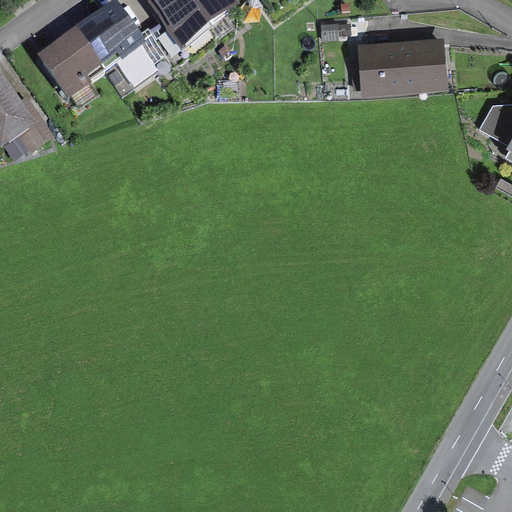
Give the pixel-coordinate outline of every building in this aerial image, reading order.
[(221,0),(155,0),(193,50),(236,19),(221,0)] [(109,69),(146,43),(117,2),(80,28),(109,69)] [(73,95),(109,69),(80,28),(44,54),(73,95)] [(366,44),(371,90),(450,81),(445,35),(366,44)] [(0,128),(6,137),(32,119),(0,72),(0,128)]
